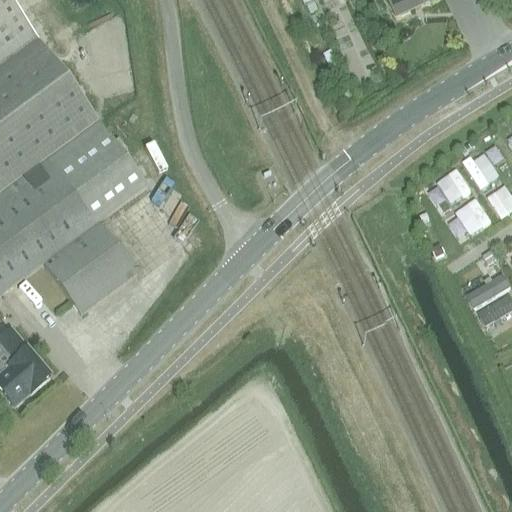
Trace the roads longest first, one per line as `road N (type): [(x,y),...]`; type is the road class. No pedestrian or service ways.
road 1 (tertiary): [(1,511),(251,255)]
road 2 (tertiary): [(251,255),(331,175),(511,54)]
road 3 (unclassified): [(251,255),(188,145),(167,0)]
